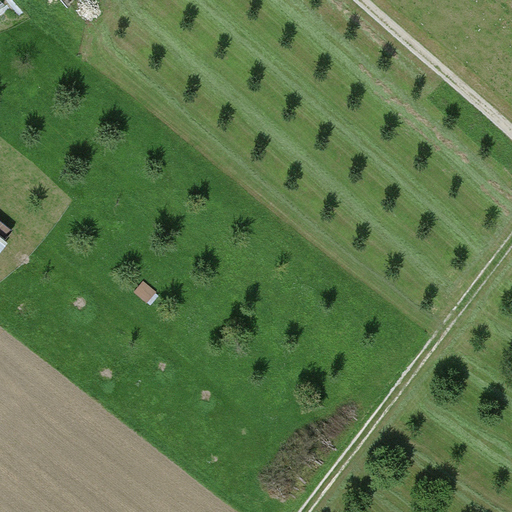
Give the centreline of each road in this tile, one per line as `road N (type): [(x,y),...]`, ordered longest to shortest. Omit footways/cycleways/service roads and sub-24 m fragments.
road 1 (track): [(511,249),(314,511)]
road 2 (track): [(511,133),(364,0)]
